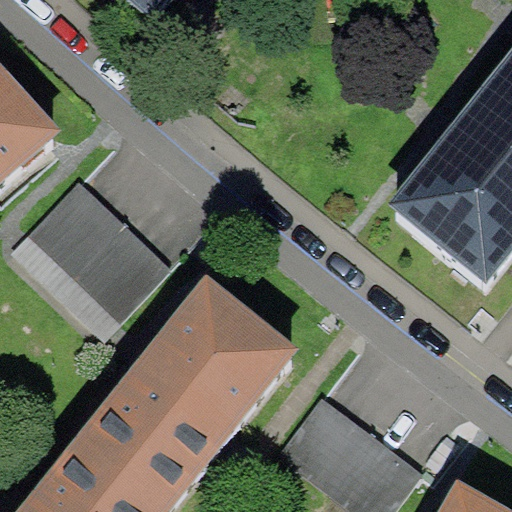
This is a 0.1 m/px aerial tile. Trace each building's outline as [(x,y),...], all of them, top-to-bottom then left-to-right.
[(115,0),(148,29),(173,0),(115,0)] [(511,77),(487,109),(511,129),(511,77)] [(0,194),(52,149),(0,91),(0,194)] [(511,257),(511,129),(487,109),(397,220),(485,291),(511,257)] [(78,186),(29,237),(121,324),(169,273),(101,208),(78,186)] [(290,367),(206,300),(81,458),(148,511),(172,511),(214,461),(290,367)] [(349,511),(395,511),(421,478),(346,421),(321,402),(278,458),(349,511)] [(37,511),(148,511),(81,458),(37,511)]
